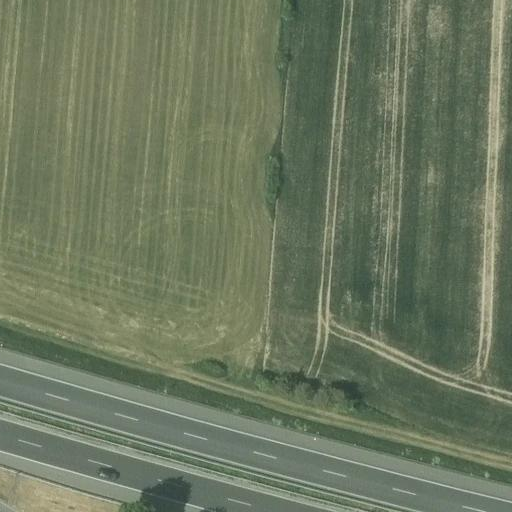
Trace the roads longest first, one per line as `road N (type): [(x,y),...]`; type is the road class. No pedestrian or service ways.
road 1 (track): [(511,456),(327,413),(0,316)]
road 2 (motorway): [(488,511),(0,379)]
road 3 (motorway): [(0,435),(287,511)]
